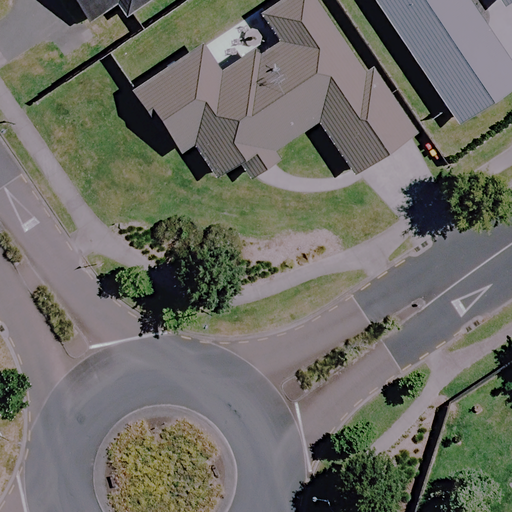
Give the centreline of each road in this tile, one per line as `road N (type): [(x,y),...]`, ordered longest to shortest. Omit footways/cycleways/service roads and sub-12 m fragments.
road 1 (residential): [(259,409),(511,239)]
road 2 (tertiary): [(0,223),(145,363)]
road 3 (tertiary): [(67,422),(0,263)]
road 4 (tertiary): [(145,363),(206,368),(259,409)]
